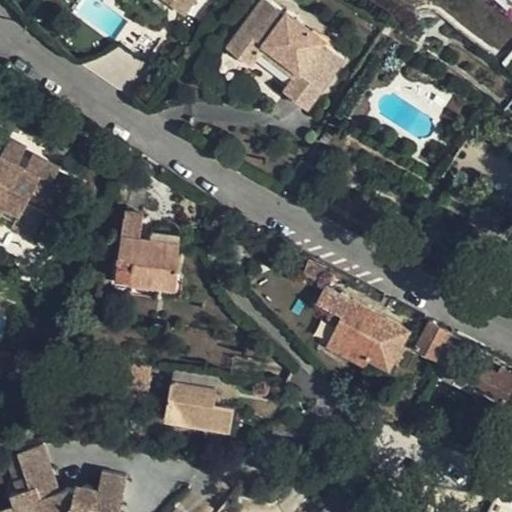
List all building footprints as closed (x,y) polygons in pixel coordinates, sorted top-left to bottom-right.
[(137,0),(163,18),(172,6),(164,0),(137,0)] [(164,0),(172,6),(175,0),(178,0),(191,8),(196,0),(164,0)] [(186,15),(191,8),(178,0),(175,0),(172,6),(186,15)] [(252,63),(261,50),(265,44),(301,69),(297,74),(287,89),(311,106),(344,57),(323,43),(325,41),(283,13),(282,14),(262,1),(229,48),(252,63)] [(135,26),(117,53),(141,70),(161,44),(135,26)] [(261,50),(297,74),(301,69),(265,44),(261,50)] [(22,228),(54,164),(34,154),(25,169),(21,178),(10,172),(15,162),(23,145),(10,138),(1,155),(0,154),(0,207),(3,201),(20,211),(14,224),(22,228)] [(25,169),(15,162),(10,172),(21,178),(25,169)] [(54,164),(22,228),(32,233),(43,210),(49,212),(44,224),(56,230),(58,229),(68,210),(68,208),(68,206),(64,202),(69,193),(49,182),(57,166),(54,164)] [(126,210),(122,234),(117,277),(132,279),(153,282),(175,284),(179,251),(176,248),(177,239),(150,237),(138,235),(141,212),(126,210)] [(152,228),(150,237),(177,239),(178,231),(152,228)] [(152,291),(153,282),(132,279),(131,288),(152,291)] [(345,314),(330,342),(366,362),(370,355),(391,365),(410,330),(326,286),(318,300),(345,314)] [(437,358),(446,341),(450,332),(430,321),(416,346),(437,358)] [(437,358),(436,360),(450,368),(452,364),(460,370),(454,381),(469,389),(472,384),(504,400),(511,385),(511,372),(496,365),(492,371),(480,364),(458,353),(460,348),(446,341),(437,358)] [(483,358),(480,364),(492,371),(496,365),(483,358)] [(174,371),(166,416),(229,427),(232,405),(213,401),(216,378),(174,371)] [(42,442),(16,451),(25,475),(13,479),(17,491),(10,493),(14,503),(16,511),(108,511),(110,507),(119,508),(126,474),(101,470),(97,491),(92,491),(92,487),(88,484),(84,483),(80,485),(79,489),(69,486),(65,487),(60,488),(42,442)] [(4,456),(13,479),(25,475),(16,451),(4,456)] [(0,508),(1,511),(16,511),(14,503),(0,508)]
